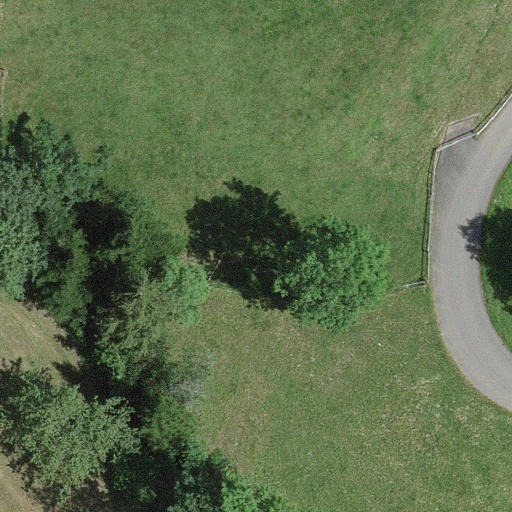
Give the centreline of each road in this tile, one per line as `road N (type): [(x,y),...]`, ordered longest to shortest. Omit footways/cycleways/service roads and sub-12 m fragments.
road 1 (track): [(511,381),(472,332),(458,263),(470,182),(511,126)]
road 2 (track): [(511,10),(464,116),(459,143),(470,182)]
